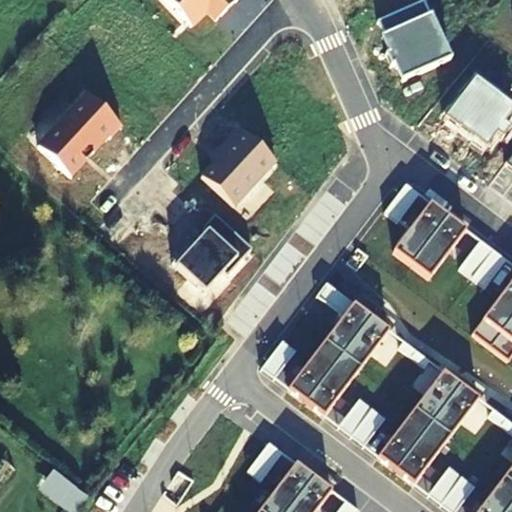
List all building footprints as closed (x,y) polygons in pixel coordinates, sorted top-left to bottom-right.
[(206,14),(215,23),(237,2),(234,0),(163,0),(190,29),(206,14)] [(423,2),(377,22),(383,37),(380,38),(387,55),(385,56),(390,68),(393,67),(400,83),(450,61),(423,2)] [(511,113),(511,110),(473,81),(443,120),(457,131),(484,151),(494,137),(500,141),(509,131),(502,126),(511,113)] [(87,96),(37,148),(70,179),(107,138),(109,140),(121,128),(87,96)] [(200,178),(232,208),(274,163),(239,130),(210,160),(214,164),(200,178)] [(404,186),(383,214),(396,224),(418,196),(404,186)] [(429,205),(392,254),(410,267),(447,219),(429,205)] [(251,251),(214,217),(201,230),(205,234),(192,248),(189,245),(171,264),(204,294),(222,275),(226,278),(251,251)] [(447,219),(410,267),(428,281),(465,232),(447,219)] [(457,270),(470,280),(491,252),(479,243),(457,270)] [(504,262),(491,252),(470,280),(483,290),(504,262)] [(511,318),(511,280),(470,336),(488,349),(511,318)] [(342,320),(352,307),(325,286),(316,299),(342,320)] [(320,350),(338,363),(370,321),(352,307),(342,320),(320,350)] [(511,318),(488,349),(506,363),(511,355),(511,318)] [(370,321),(338,363),(356,377),(388,334),(370,321)] [(259,370),(273,382),(296,352),(282,341),(259,370)] [(287,392),(305,406),(338,363),(320,350),(287,392)] [(338,363),(305,406),(323,420),(356,377),(338,363)] [(409,418),(427,432),(460,389),(442,375),(432,388),(409,418)] [(460,389),(427,432),(445,445),(478,403),(460,389)] [(350,440),(371,412),(358,403),(337,430),(350,440)] [(371,412),(350,440),(362,450),(384,422),(371,412)] [(376,461),(394,474),(427,432),(409,418),(376,461)] [(427,432),(394,474),(412,488),(445,445),(427,432)] [(246,474),(260,484),(281,457),(268,446),(246,474)] [(260,511),(288,511),(313,481),(295,467),(260,511)] [(511,468),(499,486),(511,496),(511,468)] [(50,470),(35,489),(64,511),(72,511),(85,497),(50,470)] [(439,509),(460,481),(448,471),(426,499),(439,509)] [(313,481),(288,511),(317,511),(331,494),(313,481)] [(460,481),(439,509),(443,511),(456,511),(473,490),(460,481)] [(479,511),(507,511),(511,506),(511,496),(499,486),(479,511)]
